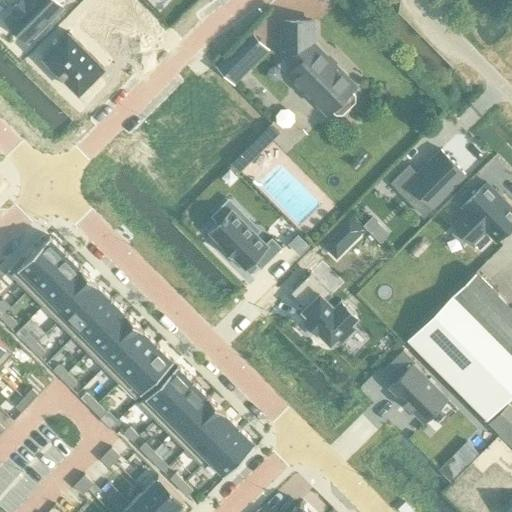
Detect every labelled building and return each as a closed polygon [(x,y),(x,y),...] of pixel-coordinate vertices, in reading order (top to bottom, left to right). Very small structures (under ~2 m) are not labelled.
[(13,9),(5,17),(28,40),(62,6),(55,0),(19,0),(12,8),(13,9)] [(311,20),(284,20),(284,54),(296,66),(289,72),(329,112),(332,109),(336,113),(343,113),(355,101),(355,94),(351,90),(354,87),(311,43),(311,20)] [(68,31),(44,56),(79,91),(103,67),(68,31)] [(231,51),(217,65),(236,84),(250,70),(231,51)] [(144,149),(141,152),(157,167),(159,165),(164,169),(167,166),(178,178),(188,168),(177,156),(208,125),(188,104),(179,113),(176,110),(141,146),(144,149)] [(256,138),(231,163),(240,172),(265,148),(256,138)] [(409,164),(390,182),(400,192),(409,183),(432,206),(465,173),(441,149),(417,172),(409,164)] [(468,211),(454,225),(471,242),(485,228),(496,239),(511,223),(511,207),(486,182),(463,205),(468,211)] [(224,219),(211,232),(237,259),(244,266),(251,259),(260,268),(282,247),(272,236),(265,243),(256,234),(260,229),(251,220),(247,224),(232,210),(227,216),(226,214),(223,217),(224,219)] [(50,236),(11,274),(27,290),(65,252),(50,237),(50,236)] [(65,252),(27,290),(42,306),(81,267),(80,267),(65,252)] [(81,267),(42,306),(57,321),(96,283),(97,283),(80,266),(80,267),(81,267)] [(453,294),(407,339),(486,419),(511,392),(511,307),(493,289),(476,271),(473,274),(458,289),(453,293),(453,294)] [(310,273),(292,292),(306,306),(303,309),(308,314),(305,318),(318,331),(318,330),(330,342),(338,335),(343,339),(355,327),(351,322),(357,315),(341,299),(334,306),(327,299),(332,294),(310,273)] [(96,283),(57,321),(73,336),(111,298),(97,283),(96,283)] [(111,298),(73,336),(88,351),(126,313),(126,312),(111,298)] [(0,300),(0,299),(0,316),(1,317),(7,311),(9,308),(0,300)] [(7,311),(1,317),(12,328),(18,322),(7,311)] [(126,313),(88,351),(103,367),(142,329),(143,329),(141,327),(126,312),(126,313)] [(142,329),(103,367),(118,382),(157,344),(142,329)] [(28,333),(22,338),(31,347),(37,341),(28,333)] [(0,365),(13,352),(0,339),(0,365)] [(37,341),(31,347),(40,356),(45,350),(37,341)] [(157,344),(118,382),(135,398),(173,360),(172,359),(157,344)] [(403,349),(382,370),(393,381),(389,385),(404,401),(403,403),(410,410),(412,409),(424,421),(447,398),(412,364),(415,361),(403,349)] [(59,363),(53,369),(62,377),(67,372),(59,363)] [(177,364),(139,402),(155,418),(193,380),(179,366),(178,365),(177,364)] [(67,372),(62,377),(70,386),(76,380),(67,372)] [(193,380),(155,418),(170,434),(208,395),(207,395),(193,380)] [(32,388),(24,397),(30,402),(38,393),(32,388)] [(87,391),(81,397),(91,407),(97,401),(87,391)] [(208,395),(170,434),(185,449),(224,411),(224,412),(225,411),(208,394),(207,395),(208,395)] [(24,397),(16,406),(22,411),(30,402),(24,397)] [(97,401),(91,407),(101,417),(107,411),(97,401)] [(511,408),(508,404),(489,422),(508,441),(511,436),(511,408)] [(224,411),(185,449),(201,465),(208,458),(207,458),(239,426),(224,412),(224,411)] [(130,426),(124,432),(133,440),(139,434),(130,426)] [(239,426),(207,458),(208,458),(222,473),(223,474),(255,442),(254,441),(239,426)] [(145,441),(139,447),(148,455),(154,450),(145,441)] [(112,447),(106,452),(115,461),(120,455),(112,447)] [(154,450),(148,455),(157,464),(162,458),(154,450)] [(106,452),(101,458),(109,466),(115,461),(106,452)] [(176,472),(170,477),(179,486),(184,480),(176,472)] [(85,474),(79,479),(88,488),(93,482),(85,474)] [(158,475),(144,488),(167,511),(173,511),(184,501),(158,475)] [(79,479),(74,485),(82,493),(88,488),(79,479)] [(184,480),(179,486),(187,495),(193,489),(184,480)] [(167,511),(144,488),(129,504),(137,511),(167,511)] [(310,511),(300,502),(289,511),(310,511)]
